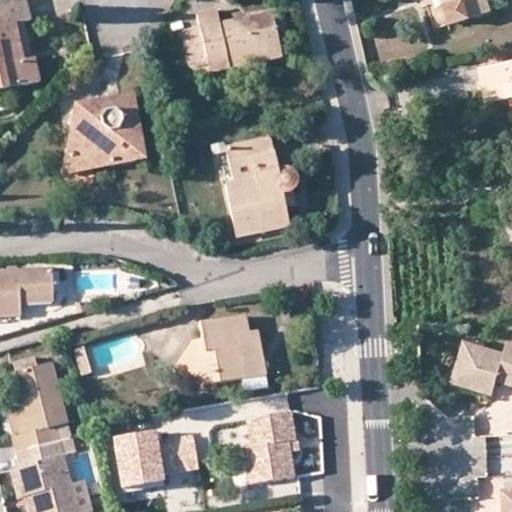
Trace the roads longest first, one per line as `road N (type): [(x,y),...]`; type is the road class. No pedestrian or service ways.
road 1 (residential): [(366,274),(216,280),(101,233),(0,236)]
road 2 (tertiary): [(366,274),(357,121),(327,0)]
road 3 (tertiary): [(379,511),(366,274)]
road 4 (unknown): [(377,486),(511,465)]
